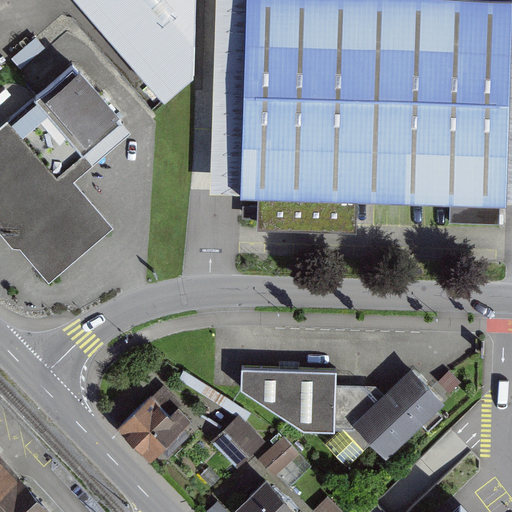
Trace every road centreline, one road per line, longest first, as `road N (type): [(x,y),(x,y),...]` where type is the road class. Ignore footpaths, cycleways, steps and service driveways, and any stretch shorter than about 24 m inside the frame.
road 1 (unclassified): [(511,299),(184,293),(85,336),(39,383)]
road 2 (primary): [(39,383),(163,511)]
